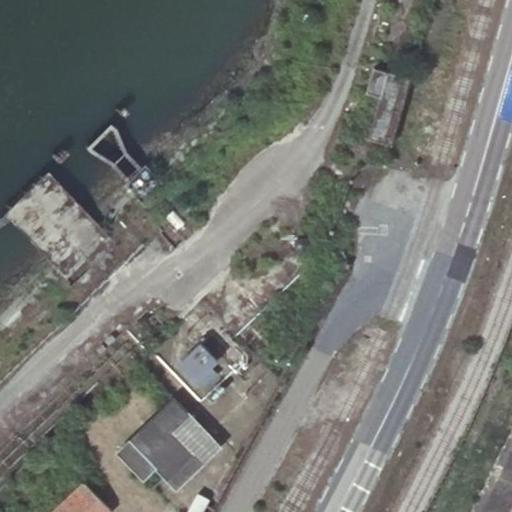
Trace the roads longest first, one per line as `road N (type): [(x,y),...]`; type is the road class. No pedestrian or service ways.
road 1 (tertiary): [(340,511),(448,267),(511,55)]
road 2 (track): [(369,0),(319,137)]
